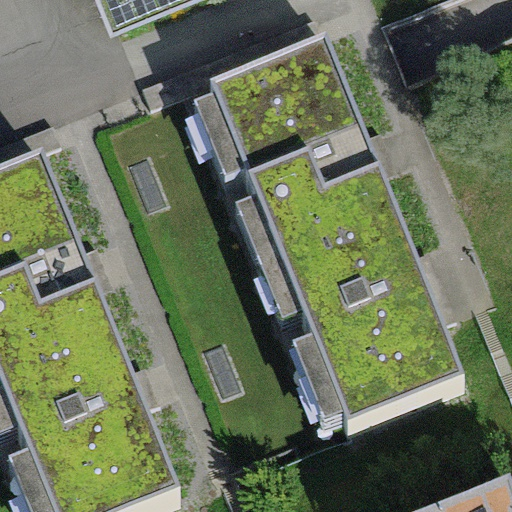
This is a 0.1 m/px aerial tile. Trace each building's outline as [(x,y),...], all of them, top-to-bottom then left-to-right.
[(156,0),(103,0),(111,19),(156,0)] [(381,167),(329,36),(217,80),(288,259),(400,215),(381,167)] [(95,282),(43,152),(0,169),(0,370),(112,325),(95,282)] [(288,259),(355,427),(467,382),(432,295),(400,215),(288,259)] [(0,373),(56,511),(137,511),(181,495),(142,398),(112,325),(0,370),(0,373)] [(511,511),(511,486),(441,511),(511,511)]
